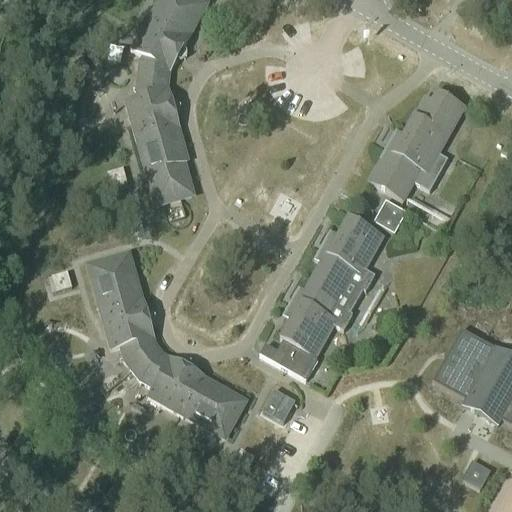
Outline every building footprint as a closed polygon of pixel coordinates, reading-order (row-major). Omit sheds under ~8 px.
[(135,102),(122,106),(153,215),(193,204),(183,169),(187,168),(179,138),(172,121),(174,120),(176,118),(177,115),(177,113),(176,111),(173,109),(171,108),(168,109),(166,95),(168,79),(173,67),(176,67),(178,67),(180,66),(182,64),(183,62),(183,59),(183,57),(181,54),(206,10),(187,0),(161,0),(157,9),(155,8),(129,55),(140,62),(137,67),(133,96),(135,102)] [(395,136),(366,187),(401,207),(412,189),(427,198),(446,165),(437,160),(464,113),(435,97),(430,106),(423,102),(401,140),(395,136)] [(120,173),(105,178),(109,193),(125,189),(120,173)] [(384,206),(371,228),(392,239),(404,218),(384,206)] [(363,298),(373,281),(363,275),(382,242),(346,222),(335,242),(329,238),(314,265),(313,266),(318,269),(302,297),(297,294),(297,295),(281,323),(288,326),(277,345),(279,346),(281,346),(275,357),(263,350),(257,361),(303,387),(315,366),(313,365),(332,331),(341,337),(351,320),(348,319),(361,296),(363,298)] [(126,260),(87,271),(99,315),(97,316),(109,356),(118,353),(122,367),(138,387),(150,394),(145,402),(182,423),(183,421),(223,443),(243,408),(215,392),(216,390),(192,376),(191,378),(179,372),(180,370),(156,356),(149,330),(146,330),(143,318),(145,317),(137,291),(135,291),(126,260)] [(65,277),(50,282),(54,297),(70,293),(65,277)] [(511,369),(492,359),(495,354),(460,334),(430,387),(464,406),(462,409),(497,429),(499,425),(511,432),(511,369)] [(282,428),(294,407),(272,395),(260,417),(282,428)] [(239,455),(231,469),(245,477),(253,463),(239,455)] [(465,478),(461,485),(479,494),(489,477),(471,467),(471,468),(475,470),(469,480),(465,478)]
